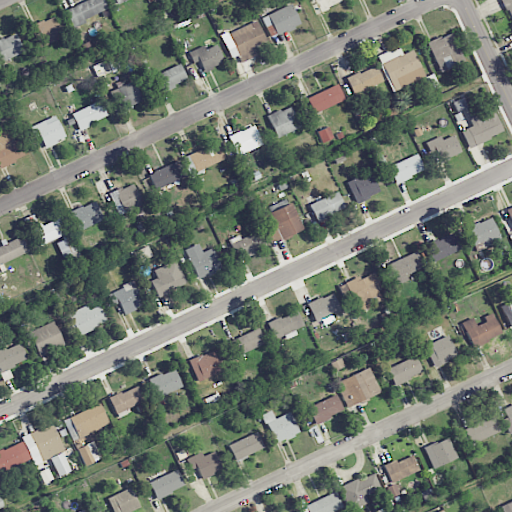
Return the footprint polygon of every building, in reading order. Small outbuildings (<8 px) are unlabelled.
[(108,10),(103,0),(86,0),(65,9),(72,25),(108,10)] [(511,0),(502,0),(510,21),(511,20),(511,0)] [(261,17),(270,38),(300,25),(291,4),(261,17)] [(32,25),(40,46),(63,37),(54,16),(32,25)] [(256,56),(252,47),(264,42),(255,21),(228,33),(241,62),(256,56)] [(0,61),(23,52),(15,32),(0,38),(0,61)] [(440,72),(464,61),(450,32),(426,43),(440,72)] [(199,60),(203,71),(224,63),(216,44),(205,49),(203,46),(188,52),(192,63),(199,60)] [(413,49),(402,54),(399,47),(377,56),(390,90),(423,77),(413,49)] [(187,81),(180,64),(150,75),(157,92),(187,81)] [(383,82),(375,65),(346,78),(354,96),(383,82)] [(437,87),(433,73),(422,77),(427,90),(437,87)] [(141,103),(134,81),(110,90),(117,111),(141,103)] [(306,96),(312,113),(344,101),(338,85),(306,96)] [(78,130),(107,116),(99,100),(70,114),(78,130)] [(300,127),(290,105),(267,115),(276,138),(300,127)] [(503,132),(493,109),(481,114),(483,120),(460,130),(467,148),(503,132)] [(65,139),(55,116),(30,126),(34,136),(39,134),(44,147),(65,139)] [(227,136),(236,156),(262,145),(253,125),(227,136)] [(321,142),(333,138),(328,127),(317,132),(321,142)] [(0,132),(0,167),(28,154),(20,138),(13,141),(8,129),(0,132)] [(425,142),(435,164),(461,153),(453,135),(441,140),(440,136),(425,142)] [(182,158),(189,175),(224,160),(217,143),(182,158)] [(423,171),(418,155),(385,166),(391,183),(423,171)] [(149,172),(154,188),(185,178),(180,161),(149,172)] [(380,192),(370,171),(346,182),(356,203),(380,192)] [(141,206),(134,184),(114,190),(121,212),(141,206)] [(345,209),(337,192),(308,204),(316,221),(345,209)] [(78,231),(103,220),(95,201),(70,212),(78,231)] [(302,232),(293,203),(269,211),(275,230),(266,232),(270,243),(302,232)] [(25,217),(35,246),(66,236),(60,218),(39,226),(35,214),(25,217)] [(494,217),(465,226),(473,249),(502,240),(494,217)] [(229,243),(237,261),(266,247),(258,230),(229,243)] [(430,242),(436,259),(463,249),(457,233),(430,242)] [(0,264),(28,252),(21,237),(0,245),(0,264)] [(153,255),(148,245),(129,254),(134,265),(153,255)] [(220,270),(213,249),(189,256),(196,278),(220,270)] [(423,267),(416,251),(386,265),(396,285),(408,279),(406,275),(423,267)] [(151,280),(157,296),(186,284),(176,260),(153,269),(156,278),(151,280)] [(338,287),(349,310),(379,295),(377,291),(381,289),(373,271),(338,287)] [(122,313),(143,307),(135,283),(108,291),(112,305),(119,303),(122,313)] [(341,311),(332,293),(307,304),(315,322),(341,311)] [(508,328),(511,326),(511,300),(500,305),(508,328)] [(88,310),(86,305),(68,313),(78,335),(106,322),(98,305),(88,310)] [(303,326),(296,310),(267,324),(274,339),(303,326)] [(462,322),(472,347),(501,335),(492,313),(483,316),(485,322),(476,326),(473,317),(462,322)] [(28,332),(38,355),(63,345),(53,321),(28,332)] [(265,343),(258,328),(227,341),(233,357),(265,343)] [(457,356),(448,335),(424,345),(433,366),(457,356)] [(12,377),(8,368),(27,359),(20,343),(5,350),(0,340),(0,339),(0,373),(3,381),(12,377)] [(187,361),(198,382),(221,371),(211,350),(187,361)] [(422,372),(415,356),(386,369),(393,385),(422,372)] [(346,408),(380,393),(369,367),(335,382),(346,408)] [(182,387),(174,368),(146,380),(154,400),(182,387)] [(144,400),(137,385),(108,398),(115,414),(144,400)] [(307,406),(313,423),(343,412),(336,395),(307,406)] [(109,425),(99,403),(63,420),(73,442),(109,425)] [(503,419),(508,433),(511,431),(511,404),(502,408),(505,418),(503,419)] [(274,444),(299,433),(290,412),(274,418),(271,410),(261,414),(274,444)] [(470,444),(501,431),(494,415),(463,428),(470,444)] [(64,451),(52,424),(20,437),(22,441),(0,450),(0,472),(31,459),(33,464),(64,451)] [(265,447),(258,431),(227,445),(234,461),(265,447)] [(423,448),(433,469),(457,458),(447,437),(423,448)] [(100,459),(93,442),(77,448),(84,465),(100,459)] [(190,470),(197,467),(201,477),(221,470),(214,451),(202,455),(201,452),(186,458),(190,470)] [(56,476),(70,471),(63,452),(49,457),(56,476)] [(383,467),(391,483),(419,470),(411,454),(383,467)] [(154,497),(184,488),(178,471),(149,480),(154,497)] [(349,511),(368,503),(365,495),(381,488),(374,472),(338,488),(349,511)] [(113,511),(131,511),(139,509),(132,488),(108,496),(113,511)] [(331,511),(342,508),(336,493),(300,506),(302,511),(331,511)] [(511,511),(511,500),(500,506),(502,511),(511,511)]
